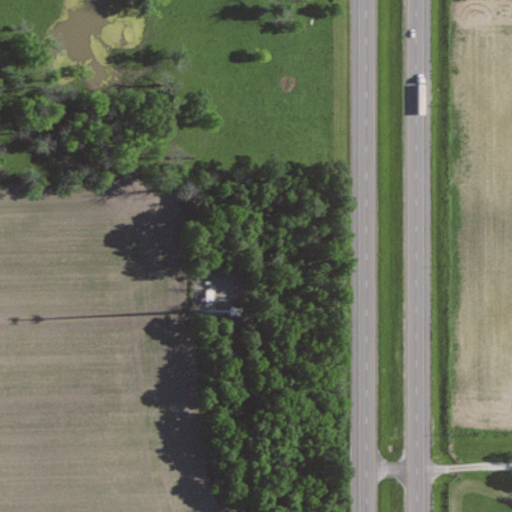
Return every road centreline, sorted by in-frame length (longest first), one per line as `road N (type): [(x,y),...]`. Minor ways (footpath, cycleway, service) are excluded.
road 1 (trunk): [(364,0),(365,511)]
road 2 (trunk): [(415,511),(414,0)]
